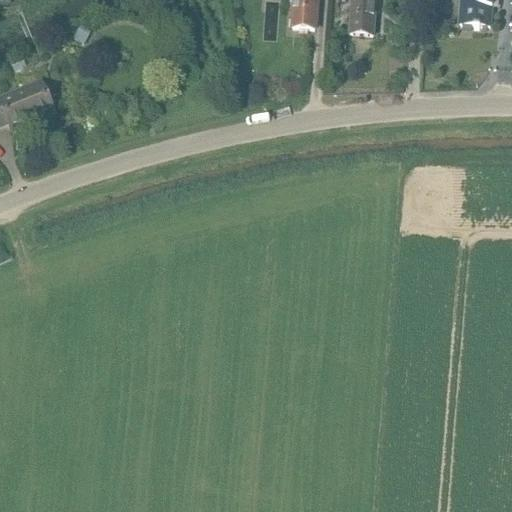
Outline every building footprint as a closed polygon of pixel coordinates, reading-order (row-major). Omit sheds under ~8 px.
[(0,0),(0,9),(12,8),(10,0),(0,0)] [(314,34),(316,0),(294,0),(292,32),(314,34)] [(373,40),(375,0),(352,0),(349,39),(373,40)] [(489,31),(491,0),(461,0),(459,29),(474,30),(473,32),(479,33),(479,31),(489,31)] [(74,43),(84,49),(91,36),(81,30),(74,43)] [(14,76),(26,70),(22,60),(9,66),(14,76)] [(41,87),(0,104),(0,131),(8,128),(11,135),(54,118),(41,87)]
